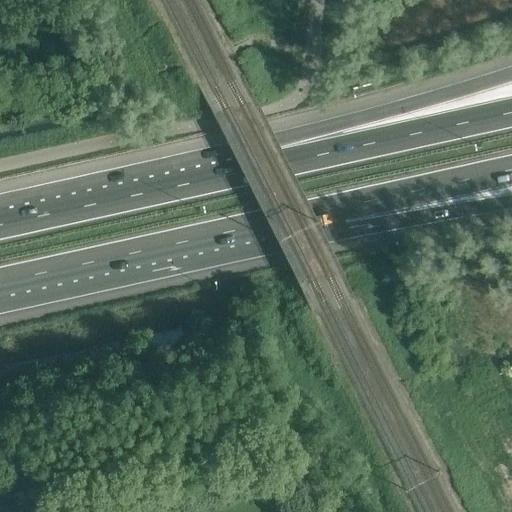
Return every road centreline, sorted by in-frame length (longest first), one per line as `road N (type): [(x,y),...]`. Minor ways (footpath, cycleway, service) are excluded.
road 1 (motorway): [(0,284),(330,211)]
road 2 (motorway): [(511,73),(257,165)]
road 3 (motorway): [(257,165),(0,223)]
road 4 (motorway): [(511,110),(257,165)]
road 5 (motorway): [(330,211),(511,171)]
road 6 (motorway): [(330,211),(511,196)]
